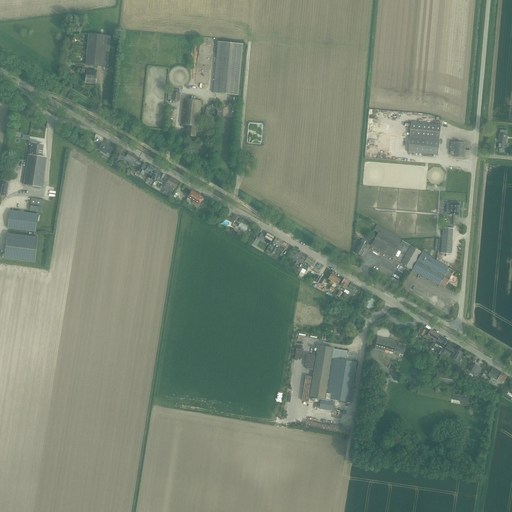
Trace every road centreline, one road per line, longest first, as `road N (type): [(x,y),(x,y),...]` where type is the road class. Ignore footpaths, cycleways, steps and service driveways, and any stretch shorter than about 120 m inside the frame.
road 1 (tertiary): [(317,258),(0,70)]
road 2 (unclassified): [(456,329),(488,0)]
road 3 (tertiary): [(500,367),(390,301)]
